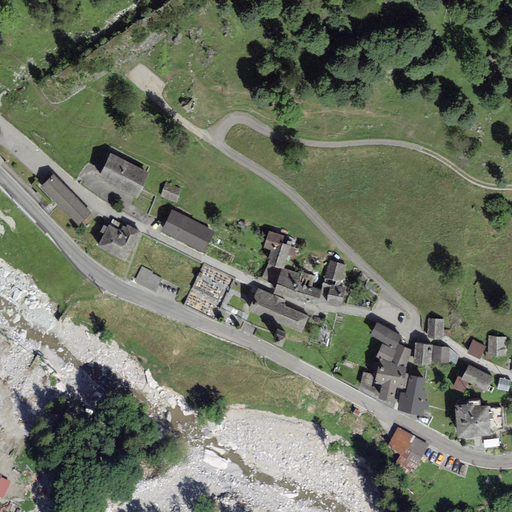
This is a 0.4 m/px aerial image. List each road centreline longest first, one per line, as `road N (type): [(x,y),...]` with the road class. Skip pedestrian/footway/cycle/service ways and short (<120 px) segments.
road 1 (unclassified): [(511,461),(461,453),(251,342),(116,290),(0,178)]
road 2 (track): [(511,187),(478,183),(402,144),(324,145)]
